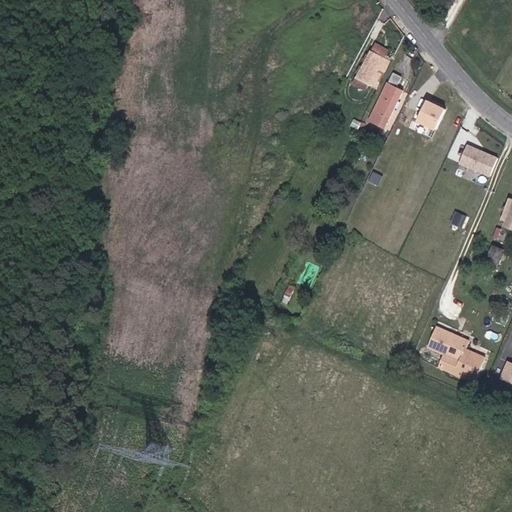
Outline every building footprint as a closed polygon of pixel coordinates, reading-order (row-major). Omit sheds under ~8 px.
[(386,53),(375,47),(371,55),(382,61),(386,53)] [(382,61),(371,55),(358,79),(378,90),(390,66),(382,61)] [(401,77),(394,73),(389,83),(388,83),(371,120),(385,127),(403,90),(396,87),(401,77)] [(427,98),(418,121),(439,129),(448,107),(427,98)] [(498,157),(467,145),(458,165),(489,178),(498,157)] [(511,227),(511,198),(509,198),(500,224),(511,227)] [(496,248),(486,244),(478,263),(488,267),(496,248)] [(469,342),(437,329),(429,348),(445,355),(440,367),(475,383),(485,359),(466,351),(469,342)] [(511,362),(509,362),(502,377),(511,380),(511,362)]
